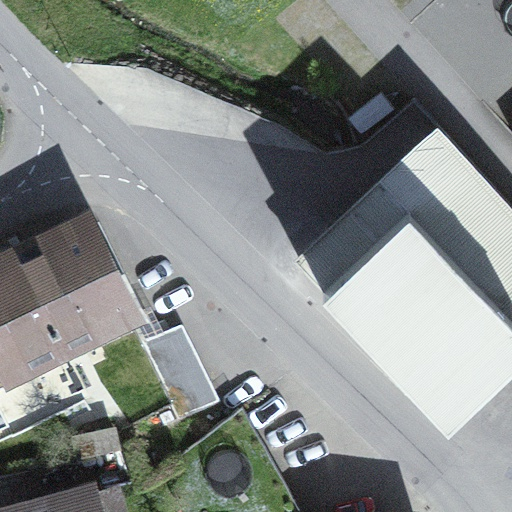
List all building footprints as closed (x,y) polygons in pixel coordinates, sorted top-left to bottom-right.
[(511,51),(503,58),(510,67),(483,86),(511,126),(511,51)] [(413,97),(368,137),(402,175),(447,134),(413,97)] [(511,377),(511,316),(489,293),(499,284),(446,229),(437,238),(407,206),(323,285),(448,418),(502,367),(511,377)] [(86,230),(0,272),(0,338),(19,375),(130,320),(86,230)] [(141,342),(135,329),(93,350),(131,426),(153,415),(159,428),(210,402),(173,327),(141,342)] [(18,511),(125,511),(118,485),(18,511)]
